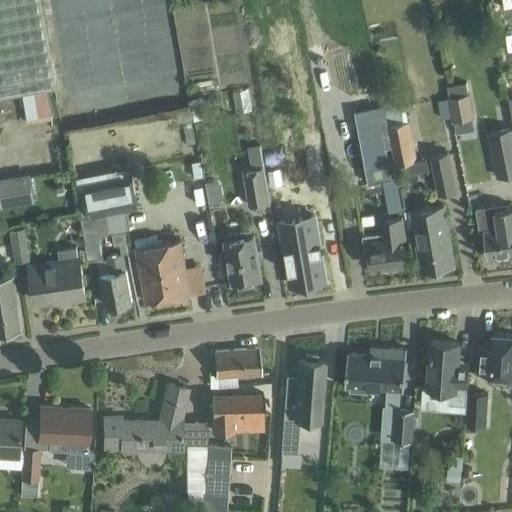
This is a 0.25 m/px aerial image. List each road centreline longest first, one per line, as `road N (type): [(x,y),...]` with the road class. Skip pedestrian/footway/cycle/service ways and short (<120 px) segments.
road 1 (residential): [(0,363),(511,292)]
road 2 (unknown): [(264,511),(276,322)]
